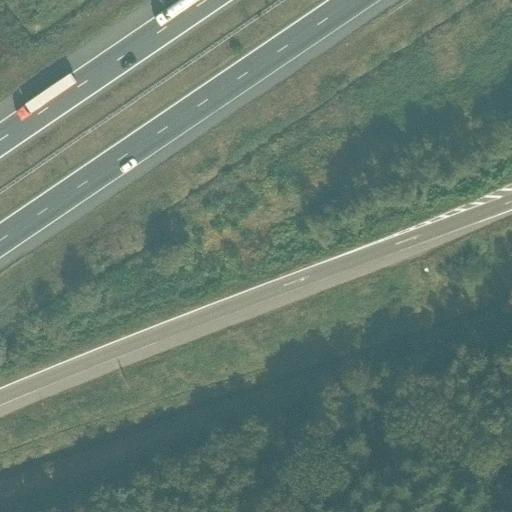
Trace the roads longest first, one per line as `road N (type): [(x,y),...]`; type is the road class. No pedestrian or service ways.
road 1 (motorway): [(0,403),(511,204)]
road 2 (motorway): [(0,253),(370,0)]
road 3 (motorway): [(209,0),(0,141)]
